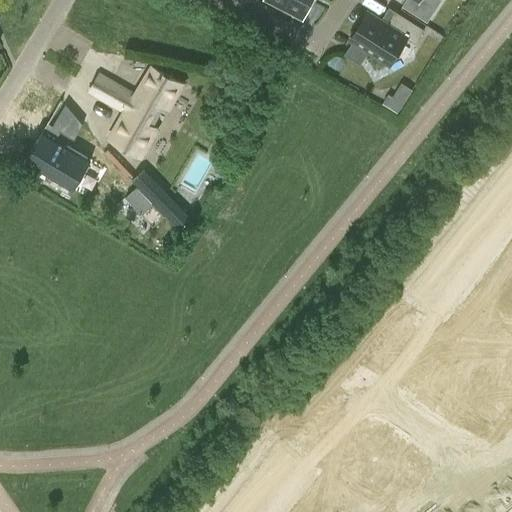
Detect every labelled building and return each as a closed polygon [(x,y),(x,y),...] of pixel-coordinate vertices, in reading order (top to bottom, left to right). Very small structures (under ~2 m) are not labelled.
[(312,0),(287,0),(284,6),(304,16),(312,0)] [(407,0),(404,6),(427,21),(440,0),(407,0)] [(359,25),(356,24),(350,34),(352,36),(351,38),(390,63),(406,37),(416,43),(425,29),(395,10),(386,23),(368,11),(359,25)] [(151,64),(134,94),(99,74),(91,89),(125,108),(109,137),(141,156),(158,126),(151,122),(159,108),(166,112),(183,82),(151,64)] [(399,111),(403,103),(392,98),(388,96),(384,103),(399,111)] [(38,139),(25,160),(49,174),(46,179),(68,192),(78,175),(82,177),(91,162),(55,141),(59,134),(73,142),(83,126),(64,103),(41,141),(38,139)] [(178,203),(172,196),(145,168),(133,180),(137,185),(154,202),(165,215),(178,203)] [(141,214),(154,202),(137,185),(125,197),(141,214)] [(511,249),(507,245),(501,251),(511,259),(511,257),(511,249)] [(490,265),(485,271),(495,279),(500,273),(490,265)] [(485,271),(480,277),(489,285),(495,279),(485,271)] [(469,291),(464,297),(473,305),(478,299),(469,291)] [(464,297),(459,303),(468,311),(473,305),(464,297)] [(415,305),(409,315),(416,319),(422,309),(415,305)] [(422,309),(416,319),(423,323),(429,313),(422,309)] [(445,321),(438,331),(445,335),(451,325),(445,321)] [(511,328),(504,323),(492,342),(511,354),(511,328)] [(387,324),(367,356),(387,367),(406,335),(387,324)] [(451,325),(445,335),(452,339),(458,329),(451,325)] [(406,335),(387,367),(401,376),(420,344),(406,335)] [(473,338),(467,348),(474,352),(480,342),(473,338)] [(480,342),(474,352),(481,357),(487,346),(480,342)] [(420,344),(401,376),(416,385),(435,352),(420,344)] [(435,352),(416,385),(430,393),(449,361),(435,352)] [(502,355),(496,365),(502,370),(509,359),(502,355)] [(511,361),(509,359),(502,370),(509,374),(511,369),(511,361)] [(449,361),(430,393),(444,402),(464,369),(449,361)] [(464,369),(444,402),(459,410),(477,380),(478,378),(464,369)] [(459,410),(458,412),(472,421),(491,388),(477,380),(459,410)] [(334,388),(310,417),(328,431),(351,402),(334,388)] [(491,388),(472,421),(491,432),(510,400),(491,388)] [(351,402),(328,431),(341,442),(364,412),(351,402)] [(364,412),(341,442),(354,452),(377,423),(364,412)] [(377,423),(354,452),(367,463),(390,434),(377,423)] [(390,434),(367,463),(380,473),(381,472),(403,444),(390,434)] [(310,441),(302,450),(309,455),(316,446),(310,441)] [(403,444),(381,472),(394,482),(418,453),(405,443),(403,444)] [(323,451),(315,460),(321,466),(329,456),(323,451)] [(418,453),(394,482),(411,496),(435,467),(418,453)] [(329,456),(321,466),(328,471),(335,461),(329,456)] [(348,473),(340,482),(346,488),(354,478),(348,473)] [(320,474),(315,480),(324,487),(329,481),(320,474)] [(354,478),(346,488),(353,493),(360,483),(354,478)] [(374,494),(366,504),(372,509),(380,500),(374,494)] [(300,498),(295,504),(305,511),(310,506),(300,498)] [(366,511),(350,498),(338,511),(366,511)] [(380,500),(372,509),(376,511),(379,511),(386,505),(380,500)]
